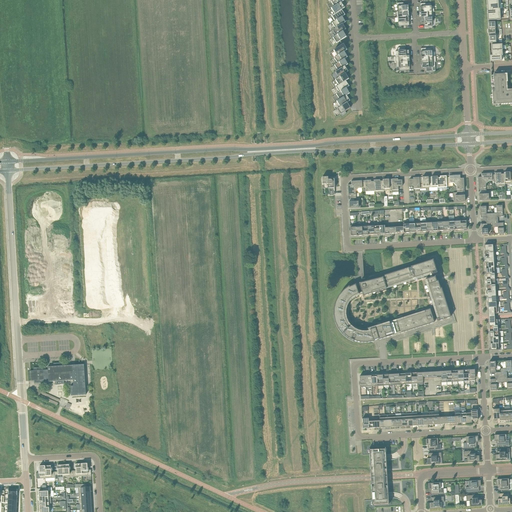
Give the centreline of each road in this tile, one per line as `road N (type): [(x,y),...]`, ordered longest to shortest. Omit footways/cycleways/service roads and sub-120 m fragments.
road 1 (tertiary): [(468,134),(7,161)]
road 2 (tertiary): [(7,170),(468,144)]
road 3 (residential): [(7,170),(24,459)]
road 4 (residential): [(416,434),(360,435),(355,365),(481,356)]
road 5 (residential): [(348,246),(344,178),(470,170)]
road 6 (residential): [(348,246),(474,241)]
road 7 (residential): [(24,459),(95,457),(100,511)]
